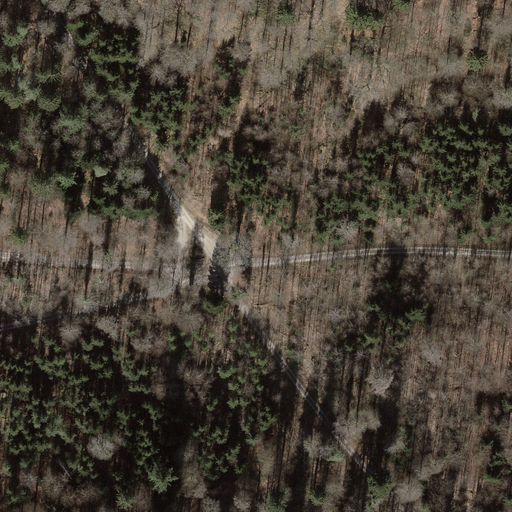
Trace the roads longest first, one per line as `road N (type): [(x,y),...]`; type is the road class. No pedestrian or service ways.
road 1 (track): [(45,0),(221,266)]
road 2 (track): [(221,266),(350,456),(400,505)]
road 3 (track): [(221,266),(379,250),(511,253)]
road 4 (track): [(0,327),(221,266)]
road 5 (track): [(0,255),(221,266)]
